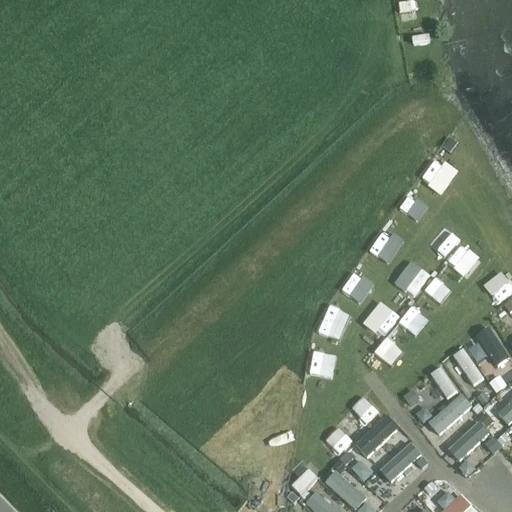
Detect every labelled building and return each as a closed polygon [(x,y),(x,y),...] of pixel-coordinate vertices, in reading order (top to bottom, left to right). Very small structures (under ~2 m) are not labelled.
[(396,27),(413,23),(410,11),(393,14),(396,27)] [(407,81),(407,101),(430,101),(430,81),(407,81)] [(417,191),(427,197),(438,178),(428,172),(417,191)] [(374,270),(385,251),(375,245),(365,265),(374,270)] [(460,288),(475,270),(446,245),(431,264),(460,288)] [(416,280),(401,303),(411,310),(426,287),(416,280)] [(427,308),(439,295),(431,288),(420,301),(427,308)] [(503,294),(487,309),(494,317),(510,302),(503,294)] [(409,342),(422,333),(411,318),(398,327),(409,342)] [(484,341),(465,354),(474,367),(481,362),(493,379),(505,370),(484,341)] [(382,370),(389,354),(379,350),(372,366),(382,370)] [(469,401),(480,392),(457,360),(445,369),(469,401)] [(309,361),(304,387),(326,391),(331,364),(309,361)] [(501,379),(490,386),(497,396),(508,389),(501,379)] [(414,392),(404,399),(411,409),(421,402),(414,392)] [(485,395),(478,400),(484,407),(490,401),(485,395)] [(435,446),(465,420),(456,410),(426,436),(435,446)] [(507,436),(511,430),(511,412),(498,426),(507,436)] [(489,413),(479,422),(488,431),(497,422),(489,413)] [(473,415),(465,421),(472,429),(479,422),(473,415)] [(363,437),(376,424),(369,417),(356,430),(363,437)] [(505,436),(498,443),(502,448),(510,441),(505,436)] [(494,440),(485,447),(494,457),(502,449),(494,440)] [(349,454),(341,461),(346,466),(354,459),(349,454)] [(471,460),(463,468),(471,477),(479,469),(471,460)] [(422,462),(414,469),(420,476),(428,469),(422,462)] [(340,463),(334,469),(342,476),(347,470),(340,463)] [(494,492),(508,480),(501,472),(487,485),(494,492)] [(366,490),(380,507),(390,498),(376,481),(366,490)] [(432,485),(425,492),(429,497),(437,490),(432,485)] [(337,511),(356,511),(357,511),(332,486),(322,497),(337,511)] [(446,511),(468,511),(472,508),(462,498),(453,506),(446,511)]
